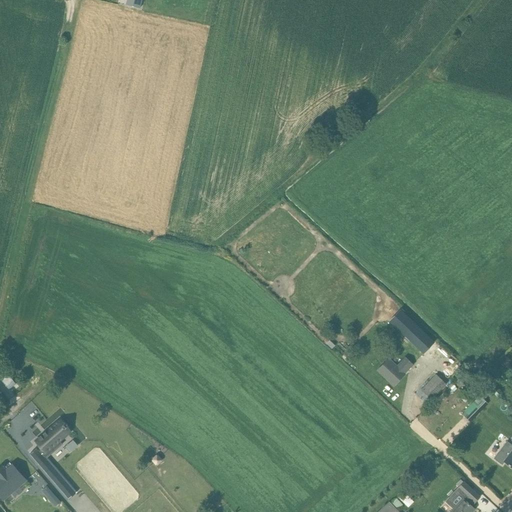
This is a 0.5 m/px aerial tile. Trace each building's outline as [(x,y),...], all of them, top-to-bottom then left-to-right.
[(401,310),(390,322),(423,353),(434,342),(401,310)] [(389,358),(378,370),(394,385),(405,374),(404,373),(413,364),(406,358),(397,367),(389,358)] [(16,384),(10,376),(8,373),(1,379),(9,389),(16,384)] [(446,384),(436,374),(421,390),(431,399),(446,384)] [(475,401),(462,414),(470,421),(482,408),(475,401)] [(498,430),(508,420),(491,403),(482,412),(498,430)] [(37,448),(30,454),(69,499),(78,492),(77,491),(76,492),(53,465),(53,466),(45,457),(61,444),(58,441),(69,431),(65,428),(66,427),(64,424),(64,425),(60,421),(46,432),(45,431),(45,432),(43,433),(44,435),(42,436),(41,435),(40,435),(41,436),(39,437),(38,437),(39,438),(37,441),(43,447),(39,451),(37,448)] [(511,445),(507,442),(494,458),(502,464),(504,461),(511,467),(511,445)] [(0,468),(0,494),(4,499),(27,480),(13,464),(7,470),(3,466),(0,468)] [(458,488),(467,496),(473,489),(464,481),(463,482),(459,487),(458,488)] [(47,486),(42,490),(48,497),(53,493),(47,486)] [(406,506),(412,501),(403,491),(397,496),(406,506)] [(57,498),(52,502),(55,506),(60,501),(57,498)] [(463,498),(456,505),(450,511),(471,511),(475,509),(463,498)] [(399,511),(389,502),(377,511),(399,511)]
